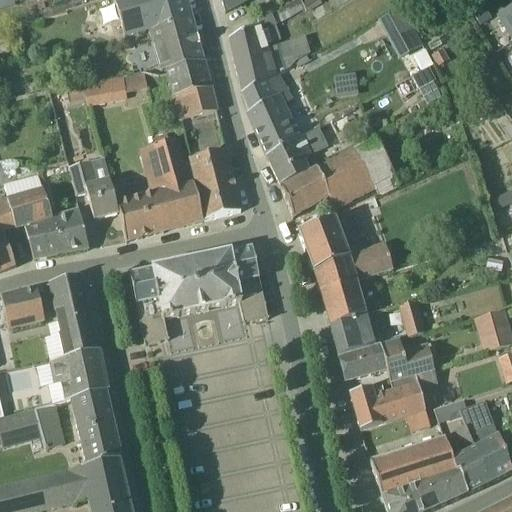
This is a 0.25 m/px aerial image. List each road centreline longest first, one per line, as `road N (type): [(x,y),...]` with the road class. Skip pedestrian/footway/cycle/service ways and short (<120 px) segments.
road 1 (residential): [(326,511),(267,228)]
road 2 (residential): [(152,511),(102,264)]
road 3 (residential): [(267,228),(202,0)]
road 4 (residential): [(102,264),(267,228)]
